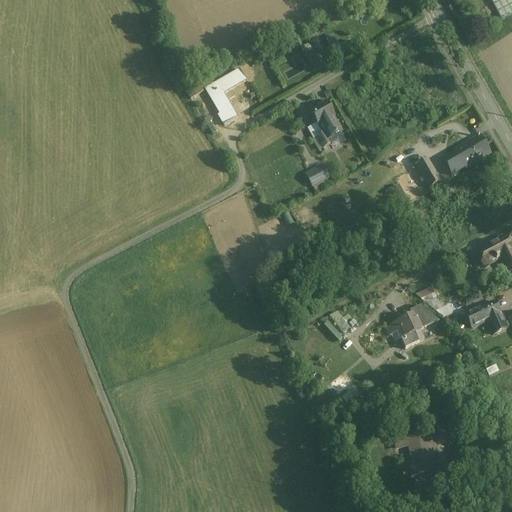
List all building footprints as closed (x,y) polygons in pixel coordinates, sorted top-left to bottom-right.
[(511,0),(490,0),(502,21),(511,14),(511,0)] [(240,71),(206,91),(220,116),(218,117),(224,127),(237,120),(223,95),(246,82),(240,71)] [(205,76),(184,88),(190,100),(203,92),(201,89),(210,85),(205,76)] [(333,119),(325,105),(310,114),(318,128),(319,128),(323,135),(324,134),(331,146),(328,140),(335,136),(335,137),(336,136),(341,133),(333,119)] [(480,137),(455,151),(455,152),(465,168),(465,169),(490,154),(480,137)] [(455,152),(441,160),(451,176),(465,168),(455,152)] [(440,183),(427,161),(416,167),(429,189),(440,183)] [(331,176),(328,168),(310,178),(314,185),(331,176)] [(511,250),(505,238),(476,254),(483,268),(484,268),(484,266),(493,261),(494,262),(502,258),(509,271),(507,272),(508,274),(511,271),(511,250)] [(431,289),(416,296),(421,300),(434,294),(431,289)] [(434,294),(421,300),(427,305),(429,304),(437,300),(434,294)] [(437,300),(429,304),(431,308),(439,305),(437,300)] [(490,305),(466,316),(472,329),(487,322),(493,336),(507,329),(500,316),(494,302),(490,304),(490,305)] [(439,305),(431,308),(442,318),(452,314),(448,306),(444,309),(441,303),(439,305)] [(335,312),(329,317),(342,334),(349,329),(335,312)] [(412,316),(398,323),(401,331),(405,339),(421,331),(417,322),(415,322),(412,316)] [(398,323),(386,329),(389,337),(401,331),(398,323)] [(323,376),(306,341),(296,346),(312,382),(323,376)] [(340,399),(345,406),(359,395),(353,388),(340,399)] [(421,443),(419,433),(405,436),(405,435),(403,436),(404,437),(395,439),(395,442),(396,442),(398,450),(407,448),(411,447),(415,464),(408,466),(411,478),(438,471),(434,453),(436,453),(433,441),(421,443)] [(446,484),(434,482),(432,495),(444,497),(446,484)] [(430,499),(417,497),(414,511),(418,511),(419,511),(428,511),(430,499)]
